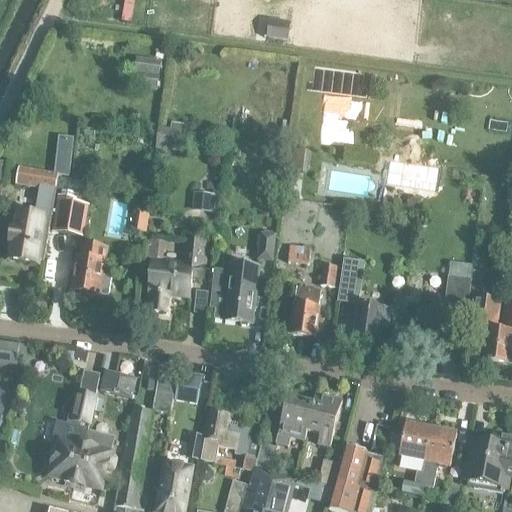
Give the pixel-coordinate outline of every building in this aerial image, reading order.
[(267,40),(288,43),(291,24),(269,21),(267,40)] [(132,89),(156,92),(159,64),(136,61),(132,89)] [(289,154),(273,153),(271,170),(288,171),(289,154)] [(392,161),(388,187),(437,194),(441,169),(392,161)] [(38,266),(39,263),(43,264),(56,194),(59,176),(19,169),(16,187),(39,191),(34,219),(14,216),(7,261),(38,266)] [(53,231),(80,235),(84,209),(66,206),(71,177),(63,175),(53,231)] [(401,199),(400,208),(408,213),(416,210),(417,200),(409,195),(401,199)] [(195,196),(193,212),(213,213),(215,197),(195,196)] [(260,234),(257,262),(273,264),(277,237),(260,234)] [(187,240),(184,268),(152,264),(146,313),(166,315),(168,297),(186,298),(187,292),(190,292),(192,280),(204,282),(208,243),(187,240)] [(289,247),(287,265),(309,267),(311,250),(289,247)] [(97,249),(95,261),(75,258),(70,292),(74,292),(74,296),(79,297),(81,293),(108,298),(111,276),(103,275),(106,251),(97,249)] [(343,263),(338,303),(354,305),(358,306),(364,266),(343,263)] [(321,288),(334,290),(337,268),(324,267),(321,288)] [(253,327),(259,270),(248,269),(245,292),(228,290),(230,274),(214,272),(210,312),(215,312),(214,323),(241,325),(241,329),(248,329),(249,326),(253,327)] [(472,281),(469,294),(480,296),(483,274),(473,273),(472,281)] [(416,345),(418,348),(425,349),(428,346),(440,347),(443,327),(447,328),(448,324),(465,327),(469,294),(472,281),(448,278),(446,300),(430,299),(429,313),(416,312),(413,345),(416,345)] [(422,283),(408,281),(406,303),(420,305),(422,283)] [(289,336),(315,340),(321,294),(295,291),(289,336)] [(478,365),(495,367),(499,334),(495,333),(498,304),(472,302),(470,321),(476,321),(475,332),(478,332),(476,350),(479,350),(478,365)] [(391,310),(358,306),(354,305),(353,319),(356,319),(353,340),(365,341),(366,344),(373,345),(375,343),(378,343),(380,329),(388,330),(391,310)] [(503,334),(499,334),(495,367),(511,368),(511,305),(506,305),(503,334)] [(0,342),(0,372),(16,374),(19,345),(0,342)] [(74,354),(60,352),(58,363),(72,365),(74,354)] [(137,381),(106,373),(100,393),(132,401),(137,381)] [(180,376),(176,397),(198,401),(202,380),(180,376)] [(158,382),(153,413),(171,416),(176,385),(158,382)] [(0,416),(7,418),(12,392),(0,389),(0,416)] [(73,484),(88,421),(91,421),(92,413),(95,400),(96,398),(76,393),(70,423),(76,424),(71,444),(58,441),(48,478),(73,484)] [(314,405),(312,404),(305,434),(307,434),(320,438),(317,447),(330,451),(343,402),(316,395),(314,405)] [(305,434),(312,404),(288,398),(276,446),(288,449),(291,441),(305,444),(307,434),(305,434)] [(104,402),(95,400),(92,413),(101,415),(104,402)] [(132,411),(115,509),(114,511),(126,511),(129,504),(138,506),(154,414),(132,411)] [(254,468),(256,460),(247,457),(251,430),(228,426),(229,418),(210,414),(200,463),(215,466),(226,469),(224,478),(235,480),(239,477),(240,471),(235,470),(237,463),(217,459),(219,449),(235,452),(234,456),(245,458),(243,471),(252,473),(254,468)] [(88,421),(73,484),(101,491),(110,454),(98,451),(105,426),(91,421),(88,421)] [(376,425),(374,436),(389,439),(391,429),(376,425)] [(399,458),(423,463),(430,432),(405,427),(399,458)] [(455,437),(430,432),(422,475),(416,474),(413,485),(432,490),(437,466),(449,468),(455,437)] [(510,494),(511,482),(511,436),(493,433),(491,443),(469,438),(461,479),(473,481),(472,486),(510,494)] [(186,460),(199,463),(204,438),(190,435),(186,460)] [(256,460),(254,468),(271,473),(277,450),(262,446),(258,461),(256,460)] [(371,511),(384,460),(345,450),(328,511),(371,511)] [(162,462),(153,511),(186,511),(195,468),(162,462)] [(319,484),(334,488),(339,467),(324,463),(319,484)] [(249,484),(249,487),(243,510),(250,511),(283,511),(284,509),(290,510),(298,480),(271,473),(254,468),(253,473),(251,481),(249,484)] [(242,511),(243,510),(249,487),(233,483),(225,511),(242,511)] [(423,500),(425,489),(414,486),(405,484),(402,496),(423,500)] [(448,486),(445,506),(457,508),(460,488),(448,486)]
